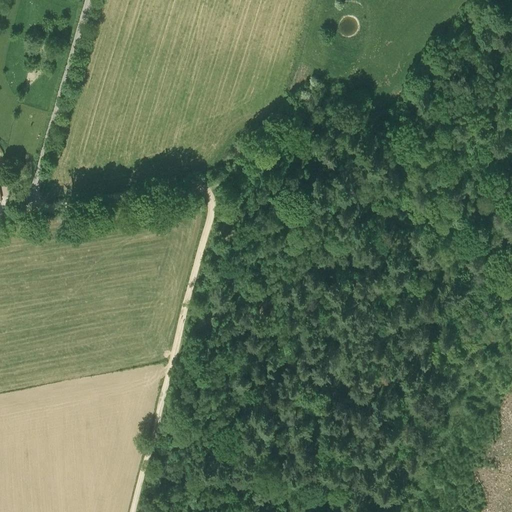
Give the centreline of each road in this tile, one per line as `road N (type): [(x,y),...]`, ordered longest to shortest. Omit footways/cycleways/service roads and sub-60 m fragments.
road 1 (track): [(132,511),(210,199),(184,185),(26,205)]
road 2 (track): [(396,511),(405,464),(511,267)]
road 3 (unclassified): [(0,217),(29,202),(89,0)]
road 4 (track): [(206,192),(268,152),(332,83)]
